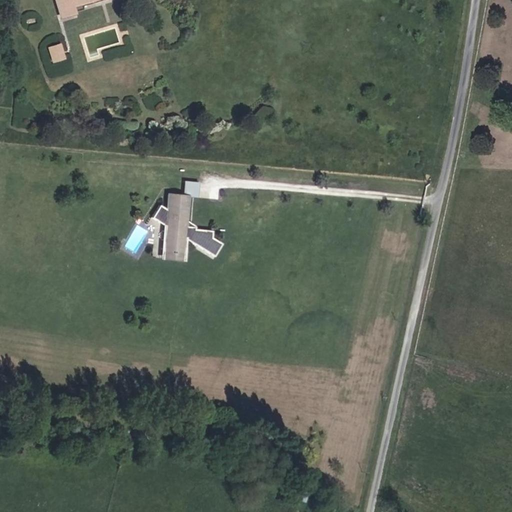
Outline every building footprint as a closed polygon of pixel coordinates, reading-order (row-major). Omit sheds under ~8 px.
[(59,0),(67,20),(78,16),(76,11),(85,8),(108,0),(59,0)] [(76,11),(78,16),(87,13),(85,8),(76,11)] [(64,49),(54,52),(58,64),(64,62),(62,57),(67,55),(64,49)] [(186,196),(196,197),(197,183),(182,181),(181,195),(186,196)] [(163,229),(160,252),(172,254),(180,254),(181,238),(184,240),(211,256),(218,243),(208,237),(209,230),(192,228),(192,227),(182,226),(186,196),(181,195),(166,194),(164,211),(157,207),(149,220),(160,227),(163,229)] [(172,254),(160,252),(159,258),(179,260),(180,254),(172,254)]
